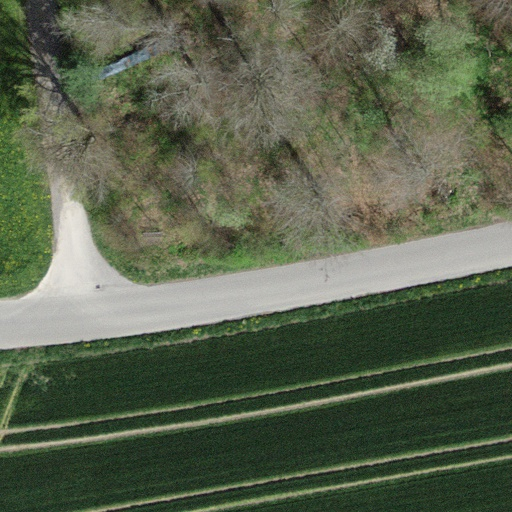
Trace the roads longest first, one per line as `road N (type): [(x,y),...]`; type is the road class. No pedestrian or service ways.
road 1 (unclassified): [(511,243),(208,300),(0,323)]
road 2 (track): [(88,316),(43,0)]
